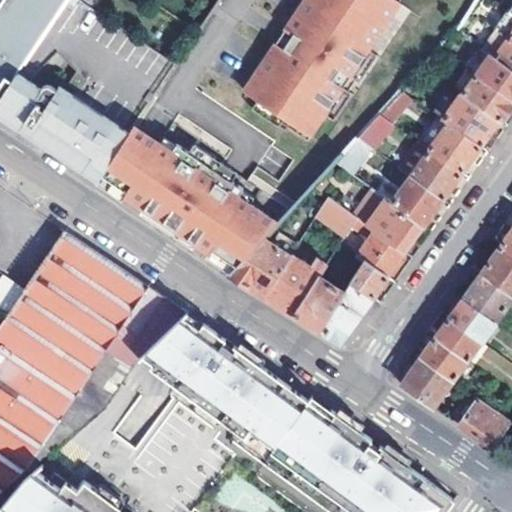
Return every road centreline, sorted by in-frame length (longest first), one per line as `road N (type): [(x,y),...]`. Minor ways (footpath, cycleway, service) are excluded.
road 1 (tertiary): [(0,148),(356,385)]
road 2 (residential): [(356,385),(511,167)]
road 3 (tertiary): [(356,385),(497,475)]
